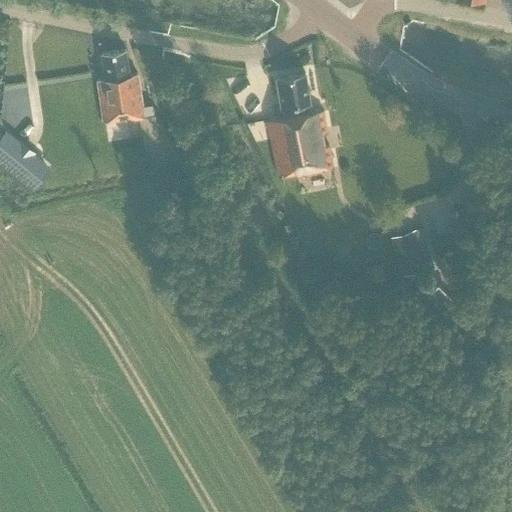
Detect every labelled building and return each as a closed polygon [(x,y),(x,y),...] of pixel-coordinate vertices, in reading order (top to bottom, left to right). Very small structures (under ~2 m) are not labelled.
[(105,78),(97,79),(103,120),(107,120),(127,117),(127,119),(145,117),(144,116),(143,106),(138,73),(130,74),(126,49),(101,53),(105,78)] [(329,173),(328,168),(333,167),(323,109),(311,111),(309,101),(310,101),(305,72),(276,76),(281,106),(283,106),(284,116),(267,118),(278,173),(295,170),(296,173),(310,171),(313,190),(328,188),(325,174),(329,173)] [(154,104),(143,106),(144,116),(155,114),(154,104)] [(0,143),(0,157),(36,186),(46,173),(35,164),(38,161),(31,155),(20,145),(19,146),(6,136),(0,143)] [(343,209),(380,203),(374,172),(337,178),(343,209)] [(404,275),(428,268),(415,229),(391,237),(404,275)] [(437,285),(427,295),(439,307),(449,297),(437,285)]
